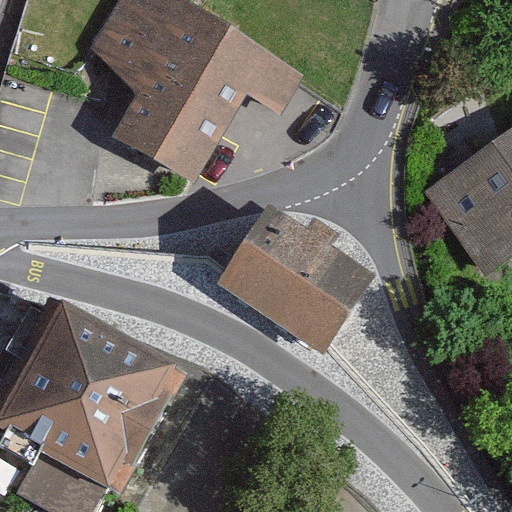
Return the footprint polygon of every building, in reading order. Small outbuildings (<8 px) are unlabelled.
[(77,0),(72,14),(98,24),(107,0),(77,0)] [(314,67),(175,0),(133,0),(112,43),(164,68),(124,150),(207,190),(244,115),(282,133),(314,67)] [(511,131),(430,189),(490,273),(511,257),(511,131)] [(376,290),(272,224),(227,295),(330,361),(376,290)] [(180,369),(41,300),(0,381),(0,436),(118,495),(180,369)]
